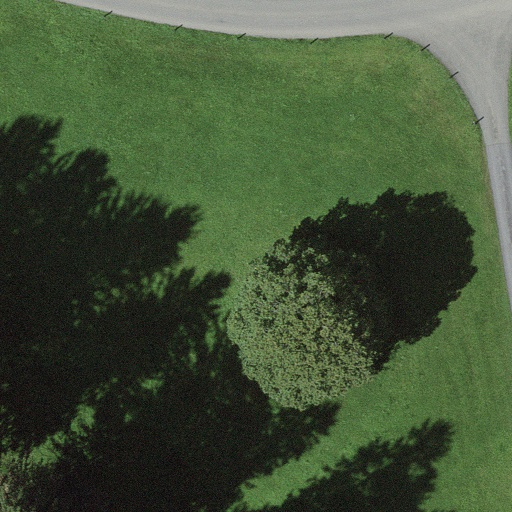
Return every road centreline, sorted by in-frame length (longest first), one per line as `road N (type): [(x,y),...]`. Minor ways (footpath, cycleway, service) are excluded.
road 1 (unclassified): [(111,0),(160,12),(322,24),(479,3)]
road 2 (unclassified): [(479,3),(511,260)]
